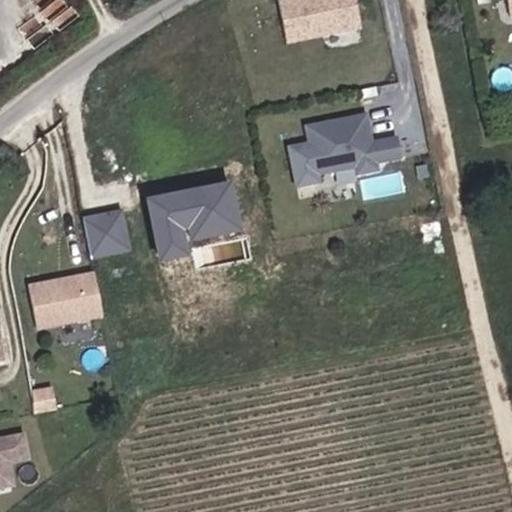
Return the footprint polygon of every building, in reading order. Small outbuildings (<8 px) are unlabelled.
[(279,0),(286,41),(368,29),(363,0),(279,0)] [(509,20),(505,0),(498,0),(500,22),(509,20)] [(373,111),(308,122),(311,139),(292,142),(299,186),(328,182),(327,172),(362,167),(362,170),(409,162),(405,135),(378,139),(373,111)] [(100,269),(33,282),(43,330),(110,317),(100,269)] [(0,472),(4,471),(1,457),(21,454),(16,432),(0,435),(0,472)]
